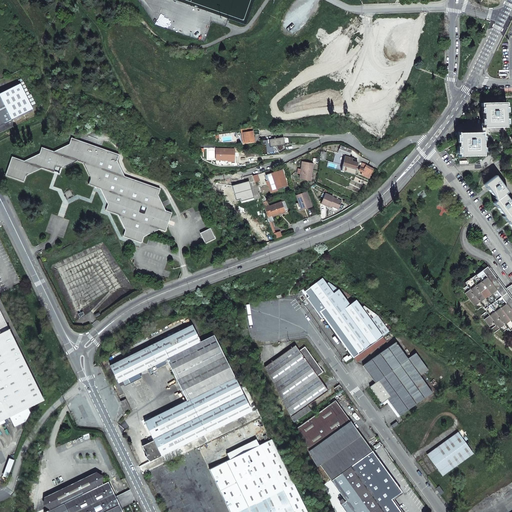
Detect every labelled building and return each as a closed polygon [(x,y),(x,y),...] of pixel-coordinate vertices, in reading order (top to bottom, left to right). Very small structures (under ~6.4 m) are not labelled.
[(12,120),(33,109),(30,104),(21,84),(0,93),(0,125),(5,123),(12,120)] [(505,104),(483,104),(483,127),(506,127),(505,104)] [(252,127),(241,129),(241,133),(243,133),(244,143),(254,142),(252,127)] [(482,132),(459,133),(460,156),(483,155),(482,132)] [(119,155),(71,138),(69,144),(54,151),(42,147),(39,153),(24,161),(12,157),(5,175),(23,182),(26,175),(41,168),(53,172),(56,166),(61,168),(77,161),(83,163),(90,178),(88,184),(100,189),(108,204),(105,210),(117,215),(125,230),(123,236),(141,243),(143,236),(159,229),(165,231),(171,213),(165,210),(158,195),(160,189),(125,176),(117,161),(119,155)] [(351,150),(343,147),(341,153),(349,156),(351,150)] [(234,160),(234,149),(216,149),(216,160),(234,160)] [(352,158),(345,156),(342,166),(341,170),(354,174),(357,163),(352,161),(352,158)] [(302,161),(299,178),(309,180),(309,175),(311,175),(313,163),(302,161)] [(362,163),(359,171),(362,172),(361,174),(368,178),(373,169),(365,165),(365,164),(362,163)] [(286,184),(281,170),(265,175),(267,180),(269,180),(272,189),(286,184)] [(252,175),(238,179),(240,188),(255,184),(252,175)] [(496,175),(484,184),(496,200),(493,202),(511,227),(511,203),(505,194),(508,192),(496,175)] [(311,206),(306,192),(296,195),(301,210),(306,208),(311,206)] [(333,197),(326,193),(321,203),(325,205),(329,207),(330,205),(333,206),(339,209),(342,201),(333,197)] [(281,201),(269,206),(269,204),(264,206),(267,216),(272,214),(272,216),(276,215),(279,213),(279,212),(285,210),(281,201)] [(215,238),(213,233),(210,228),(205,231),(207,236),(202,238),(205,243),(215,238)] [(511,300),(487,266),(465,282),(470,289),(465,293),(474,306),(480,302),(489,315),(484,319),(489,326),(494,323),(495,326),(496,325),(502,332),(507,328),(509,331),(511,328),(511,300)] [(323,317),(353,357),(382,336),(389,331),(378,316),(371,321),(356,300),(349,305),(339,290),(329,282),(327,284),(322,278),(304,291),(308,296),(306,298),(321,318),(323,317)] [(0,333),(9,329),(0,310),(0,333)] [(192,325),(110,365),(118,383),(166,359),(200,342),(192,325)] [(35,383),(18,347),(9,329),(0,333),(0,420),(3,419),(10,416),(15,426),(26,421),(30,412),(28,407),(44,400),(35,383)] [(166,359),(186,401),(234,377),(214,335),(200,342),(166,359)] [(382,336),(353,357),(356,363),(386,341),(382,336)] [(395,342),(363,365),(375,383),(369,387),(381,403),(387,399),(390,403),(399,416),(432,392),(420,376),(428,370),(416,353),(408,358),(395,342)] [(295,345),(265,367),(291,417),(294,422),(310,411),(311,410),(307,405),(328,390),(317,376),(299,350),(295,345)] [(305,347),(299,350),(317,376),(323,372),(305,347)] [(186,401),(144,421),(152,437),(153,440),(161,456),(251,411),(234,377),(186,401)] [(125,399),(121,401),(125,410),(130,408),(125,399)] [(340,504),(345,511),(400,511),(391,499),(401,491),(372,450),(371,451),(335,400),(296,428),(316,466),(319,464),(345,500),(340,504)] [(458,432),(427,454),(442,476),(473,453),(458,432)] [(307,511),(293,483),(272,439),(209,469),(229,511),(307,511)] [(161,456),(153,440),(149,442),(142,446),(147,456),(145,456),(150,461),(161,456)] [(9,458),(3,476),(8,477),(14,459),(9,458)] [(97,473),(44,498),(45,502),(45,503),(45,505),(46,506),(47,507),(49,509),(50,510),(45,511),(122,511),(115,497),(108,482),(102,484),(101,483),(101,480),(101,478),(100,477),(100,476),(97,473)] [(439,486),(436,488),(440,495),(444,492),(439,486)] [(141,511),(130,489),(115,497),(122,511),(141,511)]
